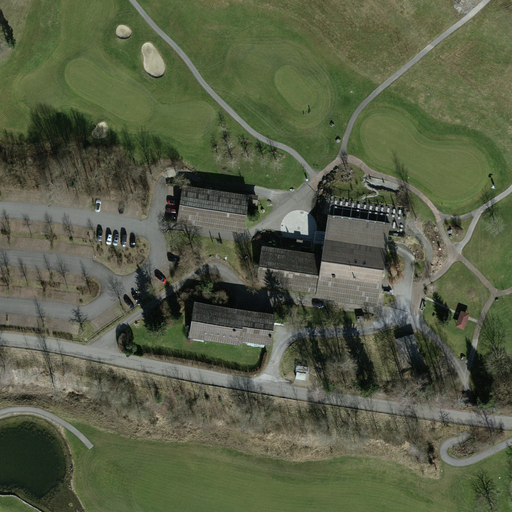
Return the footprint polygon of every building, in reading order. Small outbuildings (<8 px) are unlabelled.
[(181,222),(247,232),(252,200),(186,190),(181,222)] [(263,248),(257,289),(378,307),(390,229),(326,219),(320,256),(263,248)] [(191,306),(187,335),(272,346),(276,317),(191,306)] [(465,330),(470,313),(461,311),(456,327),(465,330)] [(403,368),(422,364),(416,334),(397,338),(403,368)]
